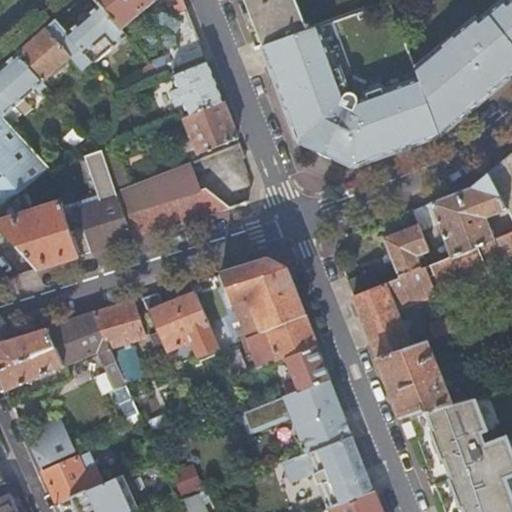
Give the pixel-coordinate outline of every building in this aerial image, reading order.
[(94,0),(100,6),(115,23),(118,26),(122,32),(157,0),(94,0)] [(243,0),(262,47),(307,31),(294,0),(243,0)] [(474,21),(434,54),(437,58),(429,64),(415,69),(420,82),(432,112),(449,106),(456,125),(477,107),(490,97),(485,92),(496,83),(500,88),(511,78),(511,1),(506,8),(503,4),(477,25),(474,21)] [(115,23),(100,6),(66,36),(85,57),(106,39),(114,48),(127,37),(122,32),(118,26),(115,23)] [(204,60),(186,14),(158,25),(176,70),(204,60)] [(66,36),(55,23),(31,44),(18,55),(46,88),(50,85),(47,80),(70,60),(83,73),(92,65),(85,57),(66,36)] [(307,31),(262,47),(291,126),(305,133),(300,144),(314,151),(319,140),(342,150),(337,161),(351,168),(356,157),(369,163),(440,138),(441,137),(432,112),(420,82),(384,95),(368,101),(359,104),(356,98),(354,96),(348,95),(344,97),(341,87),(334,69),(319,27),(307,31)] [(434,54),(415,69),(429,64),(437,58),(434,54)] [(46,88),(18,55),(0,70),(0,117),(2,120),(35,91),(41,98),(49,91),(46,88)] [(168,64),(154,69),(160,77),(170,73),(168,64)] [(215,85),(206,64),(174,78),(190,118),(223,105),(215,85)] [(334,69),(341,87),(345,86),(338,68),(334,69)] [(160,77),(154,69),(135,77),(139,86),(160,77)] [(485,92),(490,97),(500,88),(496,83),(485,92)] [(54,96),(81,127),(90,120),(62,89),(54,96)] [(128,96),(126,91),(118,94),(115,101),(128,96)] [(382,91),(366,96),(368,101),(384,95),(382,91)] [(223,105),(190,118),(180,122),(181,125),(179,126),(180,128),(186,126),(199,157),(237,142),(231,126),(223,105)] [(432,112),(441,137),(456,125),(449,106),(432,112)] [(2,120),(0,117),(0,227),(38,270),(60,264),(78,258),(63,212),(51,171),(8,128),(5,124),(3,122),(2,120)] [(104,153),(102,151),(84,159),(99,204),(87,207),(78,210),(77,211),(77,208),(63,212),(78,258),(105,250),(133,241),(117,194),(104,153)] [(511,219),(511,155),(488,176),(508,211),(511,219)] [(193,165),(117,194),(133,241),(187,224),(231,210),(207,191),(203,192),(193,165)] [(508,211),(488,176),(470,190),(431,205),(452,258),(453,259),(495,242),(487,220),(508,211)] [(78,210),(87,207),(84,201),(76,203),(78,210)] [(398,221),(402,232),(417,226),(414,215),(398,221)] [(384,240),(399,279),(421,269),(417,257),(429,252),(418,226),(417,226),(402,232),(384,240)] [(366,330),(377,360),(410,348),(403,330),(408,329),(405,322),(400,323),(396,311),(436,296),(488,276),(486,269),(511,258),(511,234),(495,242),(453,259),(452,258),(433,265),(421,269),(399,279),(379,287),(353,297),(366,330)] [(246,340),(304,318),(285,270),(267,262),(223,275),(221,276),(232,304),(248,298),(253,312),(238,319),(246,340)] [(347,282),(353,297),(379,287),(372,272),(347,282)] [(493,298),(489,287),(464,297),(468,308),(493,298)] [(142,301),(148,315),(157,334),(162,347),(166,354),(190,344),(197,359),(219,349),(195,295),(164,308),(159,295),(142,301)] [(248,298),(232,304),(238,319),(253,312),(248,298)] [(115,309),(94,315),(116,364),(122,361),(116,348),(123,346),(129,344),(145,339),(133,304),(115,309)] [(490,316),(492,321),(507,315),(506,310),(490,316)] [(45,331),(63,368),(97,354),(105,369),(116,364),(94,315),(68,323),(45,331)] [(286,360),(316,348),(311,337),(304,318),(246,340),(258,371),(286,360)] [(450,321),(455,334),(464,330),(459,318),(450,321)] [(429,328),(434,341),(455,334),(450,321),(450,320),(429,328)] [(45,331),(0,345),(0,382),(5,393),(63,368),(45,331)] [(162,347),(157,334),(151,336),(154,346),(156,350),(162,347)] [(390,391),(401,419),(410,417),(451,405),(427,343),(427,342),(410,348),(377,360),(390,391)] [(160,359),(163,358),(167,356),(166,354),(162,347),(156,350),(160,359)] [(287,396),(328,380),(324,368),(316,348),(286,360),(295,383),(284,388),(287,396)] [(222,357),(233,381),(248,375),(238,351),(222,357)] [(173,382),(177,380),(167,356),(163,358),(173,382)] [(116,364),(105,369),(110,380),(121,375),(116,364)] [(297,421),(310,453),(351,436),(341,412),(328,380),(287,396),(294,414),(297,421)] [(487,431),(474,399),(451,405),(410,417),(411,418),(416,417),(423,435),(417,437),(418,438),(428,465),(429,466),(435,464),(442,482),(436,484),(437,485),(446,511),(451,511),(454,511),(511,511),(511,496),(505,478),(511,476),(511,475),(511,452),(506,438),(486,446),(481,432),(487,431)] [(129,429),(142,424),(136,410),(123,416),(129,429)] [(423,435),(416,417),(411,418),(411,421),(410,421),(410,422),(410,424),(410,427),(411,429),(412,432),(412,433),(413,435),(415,436),(416,437),(417,438),(418,438),(417,437),(423,435)] [(28,443),(40,469),(70,456),(58,430),(28,443)] [(351,436),(310,453),(286,462),(294,483),(318,474),(326,493),(326,494),(368,478),(367,477),(365,471),(351,436)] [(140,451),(146,465),(159,460),(154,450),(152,445),(140,451)] [(47,486),(57,506),(71,500),(103,485),(97,471),(96,471),(88,454),(42,474),(47,486)] [(148,493),(154,503),(164,499),(174,495),(159,460),(146,465),(136,470),(138,474),(144,472),(152,491),(148,493)] [(104,485),(117,479),(111,464),(97,471),(103,485),(104,485)] [(442,482),(435,464),(429,466),(428,465),(427,465),(427,467),(427,469),(427,471),(428,474),(429,477),(430,479),(431,481),(432,483),(434,484),(435,486),(437,485),(436,484),(442,482)] [(373,493),(368,478),(326,494),(332,508),(373,493)] [(171,485),(179,503),(192,498),(184,480),(171,485)] [(103,485),(71,500),(75,511),(112,511),(116,510),(104,485),(103,485)] [(380,511),(373,493),(332,508),(333,511),(380,511)] [(212,505),(207,494),(199,497),(204,508),(212,505)] [(174,495),(164,499),(169,511),(182,511),(179,505),(174,495)] [(205,511),(204,508),(199,497),(179,505),(182,511),(205,511)] [(0,511),(14,511),(9,498),(0,501),(0,511)]
